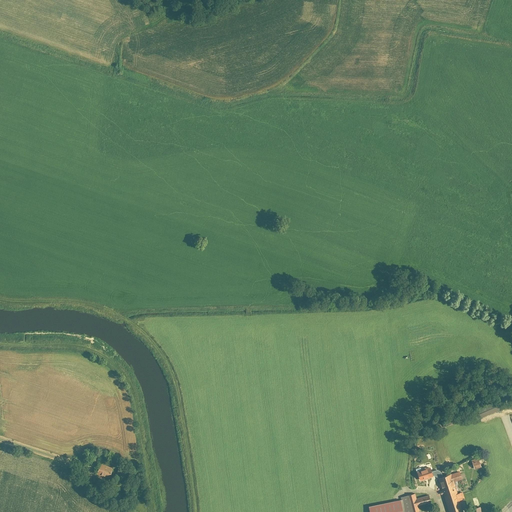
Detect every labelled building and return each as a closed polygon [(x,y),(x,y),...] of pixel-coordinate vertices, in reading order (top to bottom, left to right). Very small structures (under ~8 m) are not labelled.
[(474,409),(478,418),(501,410),(497,400),(474,409)] [(470,462),(472,470),(480,467),(477,459),(470,462)] [(99,466),(96,475),(108,480),(111,470),(99,466)] [(422,481),(439,475),(437,471),(436,472),(434,466),(419,472),(422,481)] [(460,511),(461,511),(452,483),(460,480),(458,473),(436,479),(446,511),(460,511)] [(83,474),(80,480),(88,483),(91,477),(83,474)] [(421,511),(420,505),(428,503),(427,497),(411,500),(411,498),(366,508),(366,511),(421,511)]
